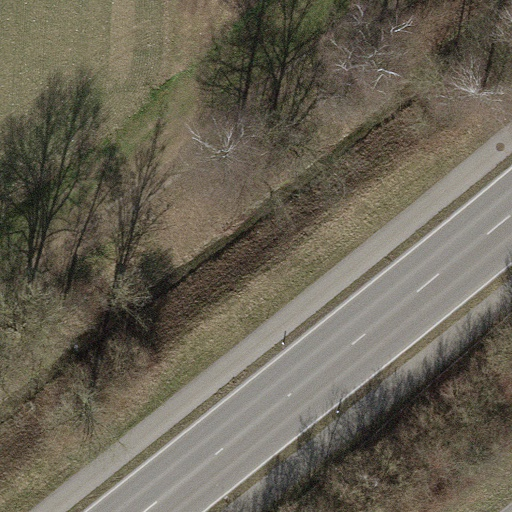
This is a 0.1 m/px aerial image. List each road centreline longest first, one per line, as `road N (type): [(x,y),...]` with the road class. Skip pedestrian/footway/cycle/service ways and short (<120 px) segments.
road 1 (track): [(385,0),(0,307)]
road 2 (primary): [(152,511),(511,221)]
